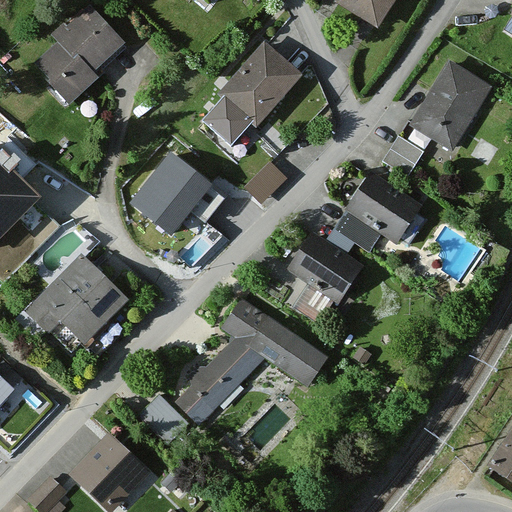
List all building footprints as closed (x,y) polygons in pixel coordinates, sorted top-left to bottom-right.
[(372,32),(391,0),(336,0),(332,7),(372,32)] [(120,48),(86,12),(64,32),(61,29),(46,43),(53,50),(33,70),(48,86),(44,89),(65,111),(95,83),(89,77),(120,48)] [(297,82),(261,49),(214,101),(249,133),(297,82)] [(450,156),(490,91),(447,65),(411,124),(408,122),(397,140),(420,154),(424,147),(435,154),(438,148),(450,156)] [(422,157),(396,142),(382,166),(408,181),(422,157)] [(212,191),(171,157),(129,208),(170,242),(212,191)] [(0,235),(38,196),(0,158),(0,235)] [(288,176),(273,162),(244,193),(259,207),(288,176)] [(332,234),(354,248),(369,258),(382,237),(395,245),(419,208),(369,176),(332,234)] [(346,261),(354,248),(332,234),(324,245),(310,236),(304,245),(297,241),(283,262),(289,266),(285,272),(308,288),(293,311),(334,338),(355,305),(344,298),(361,271),(346,261)] [(124,303),(78,257),(21,313),(45,337),(57,326),(79,348),(124,303)] [(198,429),(262,362),(304,390),(325,360),(241,302),(219,334),(233,344),(205,374),(197,373),(191,375),(187,381),(189,391),(174,406),(198,429)] [(0,403),(9,394),(0,385),(0,403)] [(190,431),(156,400),(140,416),(174,448),(190,431)] [(511,422),(482,465),(511,486),(511,422)] [(115,511),(147,478),(104,438),(68,477),(80,489),(77,493),(97,511),(115,511)] [(49,511),(64,497),(46,479),(24,502),(34,511),(49,511)]
